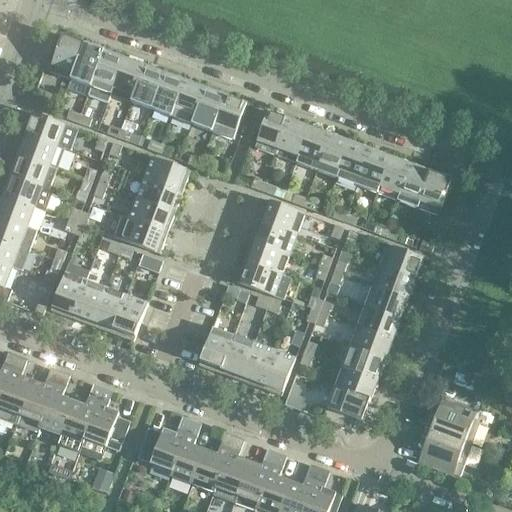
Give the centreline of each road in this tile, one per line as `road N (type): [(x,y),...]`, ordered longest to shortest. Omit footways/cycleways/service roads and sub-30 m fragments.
road 1 (residential): [(374,467),(483,191),(469,156),(43,0)]
road 2 (residential): [(374,467),(156,386)]
road 3 (residential): [(156,386),(0,330)]
road 4 (residential): [(156,386),(199,267)]
road 5 (residential): [(487,511),(374,467)]
